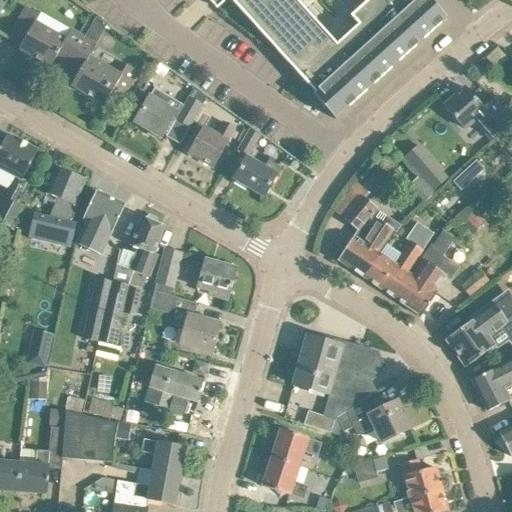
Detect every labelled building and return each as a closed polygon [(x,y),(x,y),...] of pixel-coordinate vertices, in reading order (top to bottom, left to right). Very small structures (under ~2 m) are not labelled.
[(208,0),(217,9),(225,0),(230,0),(315,93),(313,95),(335,119),(446,18),(429,0),(208,0)] [(56,57),(68,64),(84,37),(71,30),(66,40),(35,22),(40,15),(27,8),(14,32),(25,38),(19,49),(50,67),(56,57)] [(84,37),(68,64),(80,71),(71,86),(104,105),(113,89),(124,95),(137,71),(126,64),(120,75),(90,57),(97,45),(84,37)] [(465,88),(444,106),(464,128),(475,118),(493,139),(505,128),(511,121),(511,116),(497,102),(494,99),(483,109),(465,88)] [(149,97),(135,122),(161,137),(164,131),(172,117),(189,127),(207,98),(192,90),(183,106),(153,89),(149,97)] [(189,153),(213,167),(234,129),(223,123),(216,135),(203,128),(189,153)] [(260,137),(249,130),(237,150),(248,156),(260,137)] [(0,170),(14,178),(0,205),(0,222),(10,228),(21,206),(16,204),(22,193),(21,193),(26,183),(22,180),(38,150),(7,134),(0,147),(0,170)] [(418,146),(405,157),(421,175),(434,164),(418,146)] [(246,157),(233,179),(263,196),(282,164),(270,157),(264,168),(246,157)] [(473,180),(488,167),(479,158),(465,171),(473,180)] [(34,218),(28,241),(70,250),(75,228),(66,225),(75,202),(78,202),(80,196),(79,194),(85,179),(58,168),(50,186),(47,194),(58,199),(48,221),(34,218)] [(431,187),(415,173),(408,181),(423,195),(431,187)] [(87,221),(76,244),(101,256),(112,232),(125,205),(96,191),(83,219),(87,221)] [(346,247),(337,261),(363,278),(380,254),(377,252),(392,230),(395,233),(400,226),(375,209),(365,200),(362,198),(361,200),(344,219),(358,230),(353,237),(348,237),(345,243),(346,247)] [(157,255),(155,254),(165,227),(141,216),(129,245),(141,250),(133,271),(149,277),(157,255)] [(380,254),(363,278),(395,299),(410,275),(407,273),(423,250),(434,233),(417,221),(405,239),(409,241),(398,258),(394,264),(380,254)] [(410,275),(395,299),(421,316),(436,293),(436,292),(445,278),(450,281),(459,267),(442,256),(454,238),(443,231),(433,245),(431,244),(410,275)] [(156,284),(154,291),(171,296),(173,287),(174,288),(182,253),(164,249),(156,284)] [(211,290),(210,294),(227,299),(235,269),(205,261),(198,287),(211,290)] [(460,286),(470,298),(489,281),(479,270),(460,286)] [(112,282),(96,278),(82,339),(98,342),(112,282)] [(134,323),(141,291),(128,288),(129,286),(112,282),(99,342),(96,354),(115,359),(118,347),(115,347),(120,324),(125,326),(126,321),(134,323)] [(171,296),(154,291),(151,303),(149,309),(170,314),(171,310),(175,311),(172,323),(185,327),(180,344),(212,353),(220,323),(193,316),(197,303),(171,296)] [(488,337),(503,326),(511,339),(511,301),(507,295),(494,304),(492,302),(468,319),(470,322),(446,340),(466,367),(495,346),(488,337)] [(35,330),(26,363),(46,368),(54,335),(35,330)] [(337,418),(337,420),(367,397),(375,392),(370,381),(384,372),(376,357),(341,347),(342,346),(307,336),(293,385),(328,395),(337,397),(334,408),(333,408),(330,419),(308,413),(304,425),(330,433),(334,420),(337,418)] [(511,360),(472,381),(487,411),(509,400),(503,389),(511,383),(511,360)] [(193,361),(189,376),(204,381),(209,366),(193,361)] [(149,388),(145,402),(152,404),(171,410),(175,396),(197,403),(204,381),(189,376),(185,375),(155,366),(148,387),(149,388)] [(31,396),(46,397),(47,379),(32,379),(31,396)] [(367,397),(337,420),(343,432),(353,428),(357,436),(374,428),(381,443),(388,439),(406,431),(410,429),(397,401),(374,411),(367,397)] [(123,409),(112,406),(113,404),(92,399),(88,413),(120,421),(123,409)] [(64,428),(63,448),(62,458),(112,463),(113,448),(114,424),(66,412),(64,428)] [(129,441),(131,426),(117,424),(114,438),(129,441)] [(511,426),(495,435),(508,459),(511,456),(511,426)] [(49,447),(63,448),(64,428),(50,428),(49,447)] [(280,430),(271,458),(298,467),(303,451),(317,456),(321,443),(280,430)] [(144,438),(141,452),(155,455),(152,470),(180,476),(185,446),(144,438)] [(0,489),(17,491),(20,462),(4,461),(5,447),(0,446),(0,489)] [(20,462),(17,491),(47,494),(50,450),(37,449),(36,464),(20,462)] [(298,467),(271,458),(262,486),(289,495),(289,494),(302,499),(304,499),(308,487),(306,486),(293,482),(298,467)] [(356,478),(376,472),(373,460),(353,466),(356,478)] [(402,464),(411,498),(440,490),(434,467),(420,471),(417,460),(402,464)] [(148,488),(135,485),(132,496),(147,499),(174,505),(180,476),(152,470),(148,488)] [(314,475),(313,494),(332,495),(333,476),(314,475)] [(84,490),(115,494),(117,482),(102,478),(84,490)] [(145,508),(147,499),(132,496),(135,485),(117,482),(114,504),(112,511),(146,511),(147,508),(145,508)] [(440,490),(411,498),(393,503),(395,511),(445,511),(446,511),(440,490)] [(391,511),(389,503),(354,511),(391,511)]
